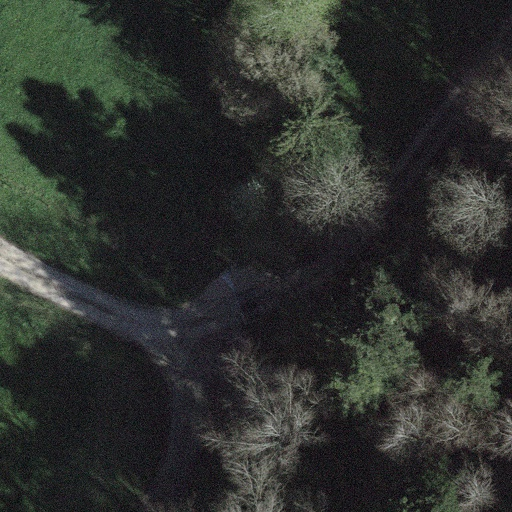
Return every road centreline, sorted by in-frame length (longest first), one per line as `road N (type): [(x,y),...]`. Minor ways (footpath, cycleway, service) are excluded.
road 1 (track): [(235,379),(511,20)]
road 2 (track): [(0,254),(235,379)]
road 3 (track): [(153,511),(235,379)]
